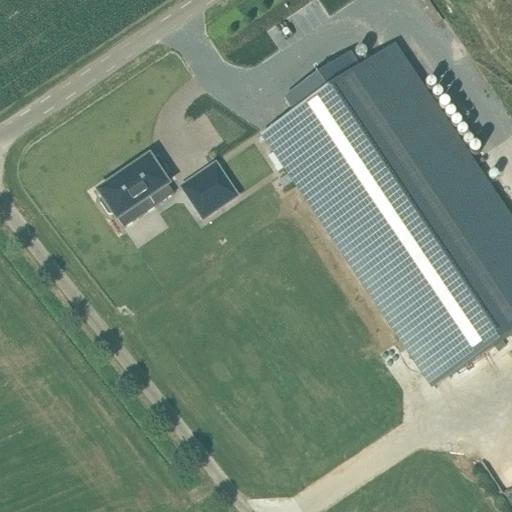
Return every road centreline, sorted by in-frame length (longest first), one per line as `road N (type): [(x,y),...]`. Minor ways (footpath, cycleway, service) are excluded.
road 1 (track): [(0,201),(246,511)]
road 2 (unclassified): [(203,0),(0,134)]
